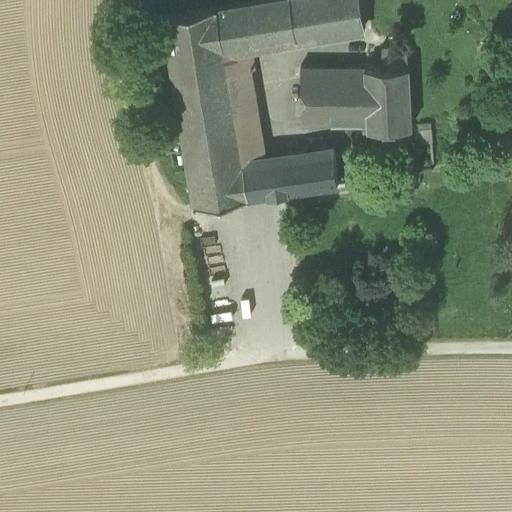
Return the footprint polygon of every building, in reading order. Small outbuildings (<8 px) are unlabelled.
[(210,200),(211,209),(272,197),(275,196),(269,166),(247,57),(379,20),(373,0),(282,0),(176,25),(210,200)] [(398,42),(399,59),(421,58),(420,41),(398,42)] [(385,111),(385,124),(424,122),(421,58),(399,59),(382,60),(385,111)] [(317,63),(320,114),(366,112),(385,111),(382,60),(317,63)] [(325,123),(326,144),(345,143),(344,122),(325,123)] [(269,166),(275,196),(292,193),(354,180),(350,159),(348,150),(269,166)]
